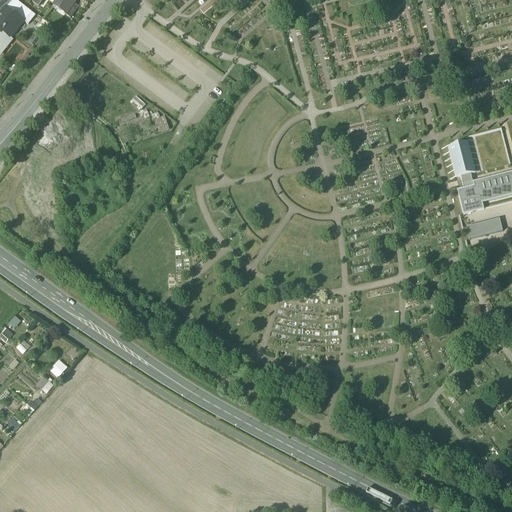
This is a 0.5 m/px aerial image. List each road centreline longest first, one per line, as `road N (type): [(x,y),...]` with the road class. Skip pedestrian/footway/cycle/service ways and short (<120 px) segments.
road 1 (secondary): [(0,260),(187,390),(417,511)]
road 2 (tertiary): [(0,143),(112,0)]
